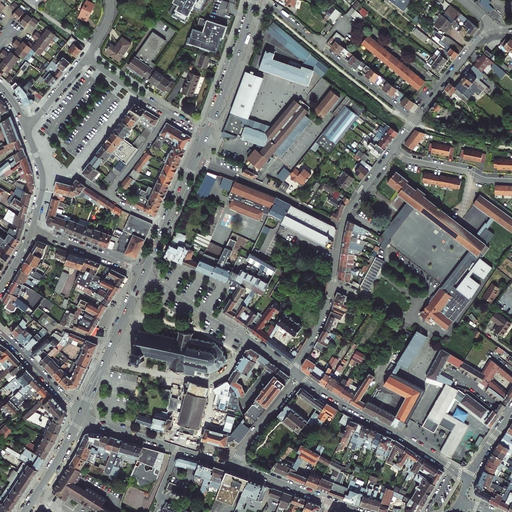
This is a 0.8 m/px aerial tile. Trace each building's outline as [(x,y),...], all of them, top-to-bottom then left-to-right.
[(206,0),(175,0),(175,1),(180,4),(175,15),(187,21),(193,9),(197,11),(198,8),(202,9),(206,0)] [(296,0),(286,0),(285,6),(295,8),(296,0)] [(388,0),(404,12),(413,0),(388,0)] [(488,5),(482,0),(481,0),(481,4),(490,12),(493,9),(493,8),(489,4),(488,5)] [(95,5),(87,1),(79,17),(88,21),(95,5)] [(180,4),(175,1),(169,12),(175,15),(180,4)] [(346,14),(349,18),(351,16),(356,10),(361,5),(359,2),(356,6),(355,6),(353,7),(346,14)] [(13,17),(18,21),(25,12),(20,8),(21,7),(18,5),(14,10),(16,12),(13,17)] [(458,18),(461,14),(451,5),(445,12),(446,14),(448,15),(451,18),(455,21),(458,18)] [(342,12),(337,8),(334,11),(330,16),(328,19),(333,23),(338,18),(342,12)] [(364,17),(356,10),(351,16),(359,22),(364,17)] [(28,14),(21,23),(26,27),(30,23),(32,25),(37,20),(34,17),(33,18),(28,14)] [(455,26),(458,23),(455,21),(451,18),(448,15),(446,14),(444,16),(442,15),(434,24),(440,29),(441,28),(446,32),(453,24),(455,26)] [(197,25),(205,27),(207,20),(200,17),(197,25)] [(465,17),(462,21),(465,23),(464,24),(467,27),(465,29),(473,36),(479,29),(465,17)] [(207,20),(205,27),(216,31),(216,33),(223,36),(222,38),(224,38),(228,26),(207,20)] [(309,65),(315,58),(273,23),(267,29),(305,61),(303,64),(290,60),(288,64),(273,59),(275,54),(266,51),(260,68),(309,84),(315,69),(309,65)] [(83,27),(78,34),(86,40),(91,34),(83,27)] [(188,43),(217,52),(223,36),(216,33),(216,31),(205,27),(204,31),(193,28),(188,43)] [(44,33),(53,40),(57,35),(48,28),(44,33)] [(417,28),(413,32),(425,42),(429,37),(417,28)] [(37,31),(35,34),(49,45),(53,40),(44,33),(43,35),(42,35),(37,31)] [(136,70),(160,36),(153,31),(129,66),(136,70)] [(345,39),(337,32),(332,38),(341,44),(345,39)] [(440,39),(459,54),(464,49),(449,38),(445,36),(444,38),(437,32),(434,35),(440,39)] [(49,45),(35,34),(33,37),(37,40),(37,42),(37,43),(45,50),(49,45)] [(424,82),(368,35),(361,44),(368,49),(378,57),(385,63),(385,62),(395,71),(401,76),(402,76),(412,84),(412,85),(418,90),(424,82)] [(76,57),(85,47),(72,36),(67,43),(72,47),(69,51),(76,57)] [(147,77),(153,68),(156,64),(152,61),(166,40),(160,36),(136,70),(143,76),(144,75),(147,77)] [(506,37),(501,44),(510,52),(511,50),(511,40),(510,39),(510,40),(506,37)] [(131,43),(123,38),(116,47),(114,48),(110,45),(107,50),(112,54),(111,55),(119,61),(131,43)] [(336,51),(341,44),(332,38),(327,44),(329,46),(332,43),(334,44),(331,48),(336,51)] [(15,42),(29,53),(33,48),(27,44),(24,41),(23,43),(21,43),(17,39),(15,42)] [(446,48),(445,50),(451,55),(456,59),(459,54),(440,39),(438,41),(439,42),(438,43),(443,47),(443,46),(446,48)] [(33,48),(41,55),(45,50),(37,43),(36,44),(34,44),(30,41),(27,44),(33,48)] [(16,51),(28,61),(32,56),(29,53),(15,42),(13,45),(17,48),(17,50),(16,51)] [(341,44),(336,51),(340,54),(345,47),(341,44)] [(414,54),(406,47),(404,50),(412,56),(414,54)] [(2,52),(16,63),(20,58),(12,51),(10,53),(9,53),(4,49),(2,52)] [(451,55),(445,50),(444,50),(441,53),(437,50),(432,57),(434,58),(443,66),(451,55)] [(349,51),(344,58),(353,64),(358,58),(349,51)] [(12,68),(16,63),(2,52),(0,54),(4,58),(4,60),(4,61),(12,68)] [(261,55),(256,53),(252,65),(257,67),(261,55)] [(206,69),(211,56),(202,54),(198,67),(206,69)] [(412,56),(428,70),(431,67),(414,54),(412,56)] [(492,60),(484,54),(481,58),(480,58),(477,61),(478,61),(476,64),(482,70),(487,64),(488,65),(492,60)] [(56,63),(53,60),(51,63),(46,68),(48,70),(53,74),(58,79),(72,63),(64,57),(56,66),(54,65),(56,63)] [(328,69),(315,58),(309,65),(315,69),(323,76),(328,69)] [(358,58),(353,64),(357,68),(360,64),(364,68),(367,65),(358,58)] [(439,72),(443,66),(434,58),(429,63),(432,66),(431,66),(439,72)] [(0,66),(6,71),(8,73),(12,68),(4,61),(3,62),(1,62),(0,61),(0,66)] [(27,61),(21,69),(25,72),(31,64),(27,61)] [(364,68),(368,72),(366,75),(370,78),(376,72),(367,65),(364,68)] [(473,66),(465,76),(482,91),(485,93),(489,88),(475,76),(479,71),(473,66)] [(150,80),(157,86),(164,77),(164,76),(153,68),(147,77),(150,79),(150,80)] [(58,79),(53,74),(48,70),(43,77),(41,75),(37,81),(41,84),(45,80),(52,86),(58,79)] [(251,73),(246,71),(241,85),(225,127),(224,130),(231,133),(232,135),(231,138),(233,139),(238,137),(239,135),(243,125),(245,121),(243,119),(244,116),(250,118),(264,77),(253,73),(254,71),(252,70),(251,73)] [(193,96),(200,76),(190,73),(184,71),(179,78),(187,80),(183,93),(193,96)] [(482,80),(486,75),(484,73),(483,72),(482,71),(478,76),(482,80)] [(376,72),(370,78),(379,85),(384,78),(376,72)] [(482,91),(465,76),(461,81),(468,87),(467,89),(472,93),(474,91),(479,95),(482,91)] [(164,77),(157,86),(165,91),(166,90),(169,92),(175,83),(172,81),(171,82),(164,77)] [(32,78),(22,85),(24,87),(31,81),(34,84),(36,81),(32,78)] [(384,78),(379,85),(387,92),(393,85),(384,78)] [(22,97),(29,90),(32,87),(34,84),(31,81),(24,87),(22,85),(21,84),(20,85),(17,82),(13,86),(22,97)] [(450,82),(445,89),(452,95),(454,93),(468,104),(471,101),(466,96),(450,82)] [(393,85),(387,92),(396,99),(401,92),(393,85)] [(41,100),(44,96),(42,95),(44,93),(41,91),(39,93),(32,87),(29,90),(34,95),(35,96),(36,95),(41,100)] [(22,97),(23,100),(34,95),(29,90),(22,97)] [(323,118),(340,97),(331,90),(315,111),(323,118)] [(401,92),(396,99),(405,105),(410,99),(401,92)] [(23,100),(25,106),(33,103),(36,100),(33,99),(35,96),(34,95),(23,100)] [(347,103),(351,99),(348,96),(328,122),(330,124),(347,103)] [(0,108),(3,114),(9,111),(5,104),(0,98),(0,108)] [(272,126),(267,133),(268,134),(269,132),(273,136),(285,122),(281,119),(296,100),(295,99),(272,126)] [(365,109),(364,108),(351,99),(347,103),(362,113),(362,112),(365,109)] [(410,99),(405,105),(414,113),(419,106),(410,99)] [(281,119),(285,122),(300,104),(299,103),(296,100),(281,119)] [(451,113),(437,102),(430,110),(436,115),(439,111),(442,114),(444,112),(447,115),(448,113),(450,114),(451,113)] [(347,103),(323,133),(337,145),(340,141),(356,120),(359,117),(360,116),(361,113),(362,113),(347,103)] [(135,104),(128,113),(138,121),(152,132),(160,118),(135,104)] [(309,111),(301,104),(300,104),(285,122),(273,136),(260,152),(252,162),(249,166),(242,174),(255,180),(258,176),(256,174),(251,171),(255,165),(260,169),(269,159),(309,111)] [(123,120),(133,128),(138,121),(128,113),(123,120)] [(20,139),(12,116),(2,123),(10,143),(20,139)] [(245,121),(243,125),(267,133),(272,126),(254,120),(250,118),(244,116),(243,119),(245,121)] [(129,133),(133,128),(123,120),(115,131),(125,138),(128,135),(129,135),(130,133),(129,133)] [(175,146),(185,151),(192,137),(167,123),(161,134),(158,138),(166,142),(175,146)] [(387,125),(384,129),(395,137),(399,133),(387,125)] [(260,152),(273,136),(269,132),(268,134),(267,133),(246,126),(242,136),(242,138),(262,145),(258,150),(257,149),(248,159),(252,162),(260,152)] [(384,131),(382,134),(392,141),(395,137),(384,129),(380,126),(379,128),(384,131)] [(414,129),(403,143),(411,149),(424,133),(418,131),(414,129)] [(123,159),(122,160),(127,164),(138,149),(132,144),(125,138),(115,131),(104,145),(113,153),(115,151),(117,153),(116,154),(123,159)] [(378,137),(389,146),(392,141),(382,134),(379,132),(376,136),(378,137)] [(337,145),(323,133),(316,142),(330,154),(337,145)] [(132,144),(138,149),(146,138),(141,134),(132,144)] [(365,137),(363,139),(382,155),(386,150),(373,140),(371,141),(369,140),(368,140),(365,137)] [(375,138),(373,140),(386,150),(389,146),(378,137),(376,139),(375,138)] [(158,138),(153,144),(160,149),(166,142),(158,138)] [(0,147),(0,154),(16,148),(18,153),(24,149),(20,139),(10,143),(0,147)] [(382,155),(363,139),(362,141),(365,143),(364,144),(371,150),(370,152),(378,159),(382,155)] [(449,155),(453,156),(454,148),(451,147),(433,143),(433,144),(430,143),(428,151),(432,151),(435,152),(435,153),(445,155),(446,154),(449,155)] [(104,159),(107,161),(113,153),(104,145),(98,153),(104,159)] [(167,163),(178,168),(185,151),(175,146),(172,153),(170,153),(168,156),(165,156),(163,161),(164,161),(167,163)] [(8,158),(7,159),(9,161),(0,168),(0,169),(0,173),(2,176),(16,164),(27,156),(24,149),(18,153),(8,158)] [(481,161),(485,162),(486,154),(483,154),(483,153),(465,149),(465,150),(462,149),(460,157),(464,158),(467,158),(467,159),(477,161),(478,160),(481,161)] [(360,150),(356,155),(360,158),(363,160),(365,162),(369,157),(364,153),(364,154),(360,150)] [(146,164),(147,165),(150,161),(149,160),(152,156),(147,152),(141,160),(146,164)] [(90,163),(97,168),(104,159),(98,153),(90,163)] [(14,172),(21,167),(22,170),(19,172),(23,178),(24,178),(26,177),(26,175),(33,172),(27,156),(16,164),(2,176),(0,176),(0,178),(3,180),(7,177),(6,176),(13,171),(14,172)] [(511,168),(511,159),(498,159),(498,160),(494,160),(494,167),(498,167),(501,168),(501,169),(511,170),(511,168)] [(118,164),(124,168),(127,164),(122,160),(118,164)] [(141,160),(134,168),(139,172),(143,168),(144,169),(147,165),(146,164),(141,160)] [(363,179),(372,167),(365,162),(363,160),(359,164),(361,166),(355,173),(363,179)] [(97,168),(90,163),(83,172),(94,181),(95,182),(97,179),(96,179),(101,173),(99,172),(100,171),(97,168)] [(162,172),(174,177),(178,168),(167,163),(162,172)] [(116,167),(115,167),(107,176),(113,181),(121,171),(116,167)] [(284,167),(277,176),(284,181),(290,172),(284,167)] [(129,175),(135,180),(138,177),(137,176),(139,172),(134,168),(129,175)] [(311,175),(304,169),(301,173),(296,169),(290,175),(303,185),(311,175)] [(155,179),(170,186),(174,177),(162,172),(160,171),(159,170),(155,179)] [(35,186),(33,172),(26,175),(26,177),(27,186),(27,188),(22,185),(22,186),(17,184),(18,183),(17,182),(13,185),(18,187),(33,195),(34,195),(35,186)] [(346,172),(337,183),(346,189),(354,179),(346,172)] [(477,255),(467,268),(470,270),(480,258),(482,255),(483,256),(489,247),(486,245),(494,234),(488,229),(495,220),(511,231),(511,217),(480,195),(473,204),(492,217),(486,224),(486,223),(476,236),(441,209),(441,208),(439,207),(439,208),(425,197),(426,195),(418,188),(416,190),(407,183),(409,182),(396,172),(388,182),(400,192),(403,194),(401,196),(408,201),(415,206),(470,250),(477,255)] [(456,188),(460,189),(461,181),(458,181),(454,180),(454,178),(444,176),(444,178),(440,177),(434,176),(430,175),(430,174),(425,173),(423,182),(432,184),(432,183),(439,185),(456,189),(456,188)] [(196,195),(205,198),(215,178),(207,174),(196,195)] [(129,175),(121,185),(127,189),(131,183),(132,184),(135,180),(129,175)] [(113,181),(107,176),(104,180),(111,185),(113,181)] [(221,186),(232,190),(232,189),(236,181),(224,177),(221,186)] [(156,186),(155,189),(166,194),(170,186),(155,179),(153,184),(156,186)] [(78,197),(81,196),(83,198),(85,196),(90,199),(94,192),(78,180),(73,186),(75,195),(77,195),(78,197)] [(254,188),(236,181),(232,189),(228,198),(232,200),(229,207),(243,212),(254,188)] [(73,186),(58,182),(53,198),(61,200),(63,200),(64,195),(63,195),(63,193),(73,196),(75,195),(73,186)] [(284,182),(281,186),(278,189),(285,193),(289,186),(284,182)] [(324,182),(319,189),(322,191),(324,189),(333,195),(329,202),(340,209),(344,211),(346,205),(338,200),(341,194),(324,182)] [(511,185),(495,185),(495,195),(511,195),(511,185)] [(139,195),(161,205),(166,194),(155,189),(149,186),(147,191),(142,189),(139,195)] [(10,194),(12,195),(30,207),(33,195),(18,187),(17,189),(18,189),(16,194),(15,193),(12,191),(10,194)] [(254,188),(243,212),(261,219),(264,213),(270,215),(277,198),(254,188)] [(94,192),(90,199),(97,204),(98,201),(101,196),(94,192)] [(156,215),(161,205),(139,195),(138,194),(135,200),(128,197),(126,202),(156,215)] [(350,200),(341,194),(338,200),(346,205),(347,206),(350,200)] [(8,202),(21,211),(19,216),(27,219),(28,214),(30,207),(12,195),(8,202)] [(104,209),(105,206),(109,201),(108,201),(101,196),(98,201),(97,204),(104,209)] [(53,198),(49,215),(56,217),(58,212),(60,205),(61,200),(53,198)] [(269,217),(274,219),(283,224),(292,205),(277,198),(270,215),(269,215),(269,217)] [(109,201),(105,206),(109,208),(107,211),(112,214),(113,211),(116,206),(109,201)] [(390,239),(415,206),(408,201),(383,234),(390,239)] [(224,208),(219,205),(206,236),(198,232),(193,241),(208,248),(210,243),(213,236),(209,235),(211,231),(214,233),(224,208)] [(292,205),(283,224),(326,245),(333,248),(336,229),(335,227),(292,205)] [(113,211),(112,214),(115,215),(117,213),(120,216),(123,210),(116,206),(113,211)] [(343,212),(340,210),(338,209),(336,208),(335,209),(338,211),(337,213),(336,214),(333,213),(331,218),(338,222),(343,212)] [(14,225),(18,226),(24,229),(26,223),(27,219),(19,216),(9,209),(7,213),(15,217),(14,221),(5,217),(4,220),(12,223),(14,225)] [(56,217),(49,215),(48,221),(49,225),(66,231),(70,221),(64,219),(66,215),(58,212),(56,217)] [(153,224),(132,214),(125,230),(133,234),(135,234),(130,245),(126,254),(137,258),(153,224)] [(66,231),(75,235),(79,223),(71,220),(70,221),(66,231)] [(84,238),(92,241),(96,229),(98,225),(99,223),(91,220),(89,224),(88,227),(84,238)] [(349,220),(346,229),(353,231),(357,232),(364,235),(366,230),(361,228),(361,227),(349,220)] [(75,235),(84,238),(88,227),(79,223),(75,235)] [(8,232),(11,234),(13,235),(21,240),(24,229),(18,226),(17,230),(16,229),(15,230),(10,228),(8,232)] [(92,241),(101,244),(105,233),(96,229),(92,241)] [(357,238),(363,240),(364,236),(364,235),(357,232),(353,231),(346,229),(345,235),(357,238)] [(183,264),(189,250),(186,249),(186,247),(181,245),(183,242),(184,242),(186,238),(185,237),(186,236),(177,232),(166,257),(170,259),(171,259),(183,264)] [(101,244),(109,247),(112,240),(113,236),(105,233),(101,244)] [(383,234),(381,238),(384,239),(382,243),(381,246),(385,248),(391,240),(390,239),(383,234)] [(0,254),(8,261),(10,257),(21,240),(13,235),(7,245),(0,239),(0,254)] [(367,242),(363,240),(357,238),(345,235),(344,241),(356,244),(361,246),(365,247),(367,242)] [(212,276),(228,282),(233,271),(234,269),(226,265),(230,256),(231,256),(237,241),(230,238),(225,250),(222,255),(212,276)] [(261,240),(258,238),(256,243),(251,253),(254,254),(261,240)] [(42,258),(48,244),(39,241),(38,242),(32,252),(42,258)] [(356,244),(344,241),(343,247),(356,249),(359,250),(360,250),(361,246),(356,244)] [(192,245),(184,242),(183,242),(181,245),(186,247),(186,249),(189,250),(190,249),(192,245)] [(208,248),(207,248),(222,255),(225,250),(210,243),(208,248)] [(342,253),(354,255),(355,253),(358,254),(359,250),(356,249),(343,247),(342,253)] [(197,269),(212,276),(222,255),(207,248),(205,252),(197,269)] [(71,253),(59,249),(56,257),(67,262),(71,253)] [(183,264),(197,269),(205,252),(202,251),(197,262),(193,260),(194,259),(192,258),(195,251),(190,249),(189,250),(183,264)] [(470,250),(445,282),(452,288),(453,286),(467,268),(477,255),(470,250)] [(37,267),(42,258),(32,252),(27,261),(35,266),(37,267)] [(67,262),(66,264),(73,267),(77,269),(77,268),(82,270),(87,259),(71,253),(67,262)] [(259,267),(274,275),(275,274),(278,268),(269,263),(254,254),(251,253),(247,260),(257,265),(256,267),(258,269),(259,267)] [(342,253),(341,258),(354,261),(357,262),(358,256),(354,255),(342,253)] [(384,262),(376,257),(360,287),(368,291),(384,262)] [(352,267),(355,268),(356,266),(353,264),(354,261),(341,258),(340,265),(352,267)] [(456,289),(469,299),(471,297),(472,298),(478,289),(475,287),(478,282),(471,276),(473,272),(483,280),(493,268),(480,258),(470,270),(456,289)] [(96,275),(101,264),(87,259),(82,270),(80,273),(84,275),(86,271),(88,266),(92,268),(90,272),(89,275),(89,277),(93,279),(95,275),(96,275)] [(33,270),(35,266),(27,261),(24,265),(33,270)] [(50,265),(43,262),(42,264),(42,263),(38,268),(46,272),(50,265)] [(24,265),(21,269),(30,275),(33,270),(24,265)] [(340,265),(339,271),(352,274),(357,276),(360,270),(355,268),(352,267),(340,265)] [(108,267),(102,278),(120,287),(127,276),(112,269),(108,267)] [(38,268),(36,272),(43,276),(46,272),(38,268)] [(275,274),(281,277),(284,272),(278,268),(275,274)] [(15,280),(34,289),(36,287),(37,285),(32,282),(33,281),(28,279),(30,276),(32,277),(32,276),(30,275),(21,269),(15,280)] [(259,278),(242,269),(239,274),(233,271),(228,282),(238,287),(243,279),(255,285),(265,291),(269,284),(263,280),(259,278)] [(61,294),(64,288),(65,284),(70,274),(63,271),(55,291),(61,294)] [(338,277),(350,283),(352,274),(339,271),(338,277)] [(36,272),(33,277),(35,278),(33,281),(32,282),(37,285),(40,281),(43,276),(36,272)] [(120,287),(102,278),(96,275),(95,275),(93,279),(91,282),(89,288),(95,291),(96,288),(97,286),(103,290),(114,296),(120,287)] [(79,283),(82,285),(89,288),(91,282),(87,280),(79,276),(76,282),(79,283)] [(243,279),(238,287),(224,312),(234,318),(242,304),(241,303),(239,302),(236,308),(234,307),(242,293),(245,295),(247,292),(244,290),(247,286),(252,289),(255,285),(243,279)] [(452,288),(445,282),(442,286),(420,314),(423,316),(422,318),(425,321),(426,319),(431,323),(434,320),(446,330),(452,322),(453,322),(470,300),(469,299),(456,289),(453,286),(452,288)] [(77,288),(84,292),(86,289),(81,286),(82,285),(79,283),(77,288)] [(279,286),(277,284),(273,290),(279,293),(282,288),(279,286)] [(492,303),(495,298),(494,298),(496,295),(497,292),(499,289),(493,284),(483,297),(492,303)] [(86,289),(84,292),(85,292),(98,300),(108,306),(111,300),(100,294),(98,293),(95,291),(89,288),(82,285),(81,286),(86,289)] [(255,285),(252,289),(246,298),(245,301),(242,304),(234,318),(244,325),(250,315),(244,311),(257,291),(263,295),(265,291),(255,285)] [(111,300),(114,296),(103,290),(102,291),(100,290),(98,293),(100,294),(111,300)] [(18,297),(8,292),(3,301),(8,304),(5,309),(12,312),(15,311),(18,307),(14,304),(18,297)] [(338,293),(335,300),(343,304),(346,296),(338,293)] [(78,306),(80,307),(83,309),(101,318),(108,306),(98,300),(95,305),(82,299),(78,306)] [(335,300),(333,306),(346,311),(349,306),(343,304),(335,300)] [(282,312),(283,313),(284,311),(276,301),(272,306),(277,309),(282,312)] [(39,308),(45,313),(50,317),(53,314),(41,305),(39,308)] [(252,331),(266,342),(276,327),(273,325),(267,334),(262,330),(275,312),(277,309),(272,306),(271,307),(270,307),(263,316),(252,331)] [(333,306),(332,311),(343,316),(346,311),(333,306)] [(83,309),(80,307),(77,311),(79,312),(80,311),(82,312),(85,315),(85,316),(92,319),(92,318),(99,322),(101,318),(83,309)] [(92,319),(85,316),(85,317),(80,315),(82,312),(80,311),(79,312),(77,311),(75,314),(71,312),(70,315),(70,316),(74,317),(81,320),(92,324),(97,326),(99,322),(92,318),(92,319)] [(257,314),(253,311),(250,315),(244,325),(252,331),(263,316),(259,313),(257,316),(256,315),(257,314)] [(336,317),(341,320),(343,316),(332,311),(331,311),(324,330),(331,332),(336,317)] [(511,324),(496,312),(492,319),(500,325),(496,331),(503,336),(511,324)] [(51,323),(54,320),(50,317),(45,313),(39,320),(33,315),(31,317),(35,320),(44,328),(49,332),(56,326),(51,323)] [(66,326),(70,316),(70,315),(66,313),(61,324),(66,326)] [(478,321),(472,313),(468,316),(474,324),(478,321)] [(20,326),(18,327),(13,333),(18,337),(26,328),(35,320),(31,317),(28,314),(20,326)] [(266,342),(286,357),(289,352),(286,349),(284,347),(283,347),(271,338),(274,336),(279,329),(279,326),(280,326),(295,337),(302,327),(284,314),(282,316),(278,323),(276,327),(266,342)] [(92,324),(81,320),(79,328),(75,326),(74,329),(92,335),(97,326),(92,324)] [(311,332),(315,325),(309,322),(305,329),(311,332)] [(15,324),(10,329),(13,333),(18,327),(15,324)] [(173,370),(174,369),(184,371),(184,372),(183,372),(183,373),(189,375),(189,376),(190,376),(190,375),(192,375),(193,377),(195,376),(201,377),(202,379),(204,378),(209,379),(212,372),(213,371),(214,373),(218,371),(217,369),(220,368),(222,365),(224,366),(224,364),(227,363),(227,359),(226,356),(226,355),(224,355),(224,351),(221,349),(223,348),(222,347),(221,348),(218,345),(216,344),(216,343),(192,338),(193,334),(195,333),(194,332),(192,333),(181,331),(179,329),(178,329),(180,331),(179,337),(176,336),(176,335),(174,334),(174,336),(170,335),(171,334),(169,333),(169,335),(164,334),(165,332),(163,332),(163,333),(160,332),(160,331),(159,331),(158,332),(154,331),(155,330),(153,330),(153,331),(148,330),(148,329),(147,328),(147,330),(143,329),(143,328),(142,327),(141,329),(140,328),(139,330),(141,330),(140,334),(138,333),(138,336),(139,336),(137,345),(135,345),(135,347),(136,347),(135,351),(134,352),(136,353),(134,358),(132,357),(132,359),(134,360),(134,362),(136,362),(136,360),(140,361),(140,363),(142,364),(142,362),(145,362),(145,360),(143,360),(144,355),(148,356),(147,357),(149,357),(149,356),(153,357),(153,358),(154,359),(154,357),(158,358),(157,359),(159,360),(159,358),(163,359),(163,361),(164,361),(165,359),(168,360),(167,365),(170,366),(170,368),(172,369),(172,370),(173,370)] [(23,342),(32,334),(26,328),(18,337),(23,342)] [(44,328),(39,333),(26,345),(30,349),(49,332),(44,328)] [(324,330),(319,339),(328,344),(330,340),(326,338),(329,334),(333,336),(333,334),(334,334),(331,332),(324,330)] [(417,330),(415,334),(425,340),(428,336),(417,330)] [(61,343),(66,346),(68,342),(71,334),(66,332),(64,335),(58,331),(57,333),(55,332),(52,335),(53,337),(56,339),(61,343)] [(33,335),(32,334),(23,342),(26,345),(39,333),(37,332),(33,335)] [(83,344),(81,348),(94,354),(98,345),(71,334),(68,342),(72,344),(74,340),(83,344)] [(409,344),(419,350),(425,340),(415,334),(409,344)] [(442,349),(464,362),(472,350),(450,337),(442,349)] [(47,347),(51,352),(57,347),(52,343),(48,339),(32,352),(36,356),(47,347)] [(56,339),(52,343),(57,347),(61,343),(56,339)] [(360,408),(364,401),(361,400),(375,377),(374,376),(377,372),(378,372),(395,346),(384,339),(382,342),(386,344),(377,359),(373,356),(371,359),(377,363),(365,380),(361,386),(360,389),(357,393),(350,402),(360,408)] [(314,347),(323,352),(327,346),(318,341),(314,347)] [(55,358),(61,351),(63,349),(65,347),(66,346),(61,343),(57,347),(51,352),(41,362),(46,367),(54,359),(55,358)] [(294,361),(303,345),(301,344),(297,351),(295,350),(294,351),(292,352),(290,351),(289,352),(286,357),(291,361),(294,361)] [(398,364),(396,366),(393,371),(392,372),(396,374),(402,365),(408,369),(419,350),(409,344),(398,363),(398,364)] [(499,357),(503,353),(505,351),(499,346),(493,353),(499,357)] [(41,362),(51,352),(47,347),(36,356),(41,362)] [(77,351),(78,351),(80,352),(76,363),(88,368),(94,354),(81,348),(78,347),(77,351)] [(0,367),(3,365),(4,364),(3,363),(11,353),(7,348),(0,354),(0,367)] [(442,348),(434,362),(426,377),(427,377),(443,382),(447,383),(451,385),(453,381),(441,374),(448,361),(461,368),(464,362),(442,349),(442,348)] [(266,366),(269,361),(261,355),(251,349),(247,350),(244,355),(257,362),(258,363),(259,361),(266,366)] [(352,359),(359,363),(364,366),(369,358),(357,351),(352,359)] [(511,356),(505,351),(503,353),(509,357),(507,360),(511,363),(511,356)] [(20,362),(11,353),(3,363),(4,364),(3,365),(6,368),(0,374),(0,375),(2,378),(20,362)] [(252,369),(257,362),(244,355),(229,381),(237,391),(239,396),(245,394),(242,385),(237,382),(241,374),(247,377),(249,375),(251,375),(253,372),(252,369)] [(310,376),(320,383),(336,358),(333,356),(324,371),(316,366),(310,376)] [(54,375),(66,362),(69,360),(67,357),(63,360),(61,358),(58,361),(57,362),(54,359),(46,367),(54,375)] [(312,361),(308,358),(302,367),(303,370),(310,376),(316,366),(318,362),(313,360),(312,361)] [(326,387),(334,374),(331,372),(339,360),(336,358),(320,383),(326,387)] [(349,364),(352,366),(356,368),(359,363),(352,359),(349,364)] [(426,377),(434,362),(431,360),(423,375),(426,377)] [(275,375),(280,369),(269,361),(266,366),(265,368),(275,376),(275,375)] [(490,366),(486,375),(481,371),(480,373),(484,376),(484,379),(485,380),(490,384),(489,386),(490,386),(504,398),(508,393),(511,396),(511,376),(493,361),(490,366)] [(26,368),(20,362),(2,378),(0,380),(0,383),(0,384),(6,378),(7,379),(12,375),(13,376),(16,373),(18,375),(26,368)] [(61,383),(68,375),(64,370),(67,367),(66,366),(67,365),(68,363),(66,362),(54,375),(61,383)] [(88,368),(76,363),(74,362),(73,365),(70,372),(74,374),(73,376),(72,377),(72,379),(68,375),(61,383),(68,390),(79,388),(88,368)] [(481,371),(464,362),(461,368),(459,370),(463,372),(462,373),(469,376),(475,380),(478,382),(479,381),(482,383),(485,380),(484,379),(484,376),(480,373),(481,371)] [(384,385),(389,377),(390,375),(392,372),(393,371),(396,366),(392,363),(380,383),(384,385)] [(34,376),(26,368),(18,375),(3,387),(5,389),(7,391),(14,384),(17,387),(13,391),(12,393),(10,395),(12,396),(18,390),(33,377),(34,376)] [(275,375),(286,384),(290,379),(290,377),(280,369),(275,375)] [(392,372),(390,375),(415,388),(414,391),(422,396),(425,390),(396,374),(392,372)] [(335,373),(334,374),(326,387),(332,391),(339,380),(337,378),(338,376),(338,375),(335,373)] [(257,398),(268,407),(286,384),(275,375),(275,376),(272,379),(257,398)] [(410,419),(422,396),(414,391),(415,388),(390,375),(389,377),(384,385),(406,397),(396,416),(369,401),(367,404),(363,410),(396,427),(400,420),(406,424),(407,422),(408,423),(410,419)] [(33,395),(42,385),(33,377),(18,390),(12,396),(4,405),(1,408),(4,412),(7,409),(13,415),(26,401),(33,395)] [(443,382),(427,377),(426,382),(442,386),(443,382)] [(340,378),(339,380),(332,391),(340,396),(346,386),(342,383),(344,381),(340,378)] [(356,393),(359,388),(352,384),(354,380),(351,378),(346,386),(340,396),(350,402),(357,393),(356,393)] [(485,380),(482,383),(488,389),(490,386),(489,386),(490,384),(485,380)] [(226,410),(227,408),(234,410),(235,413),(239,411),(242,412),(239,405),(239,396),(237,391),(229,381),(214,389),(217,394),(214,405),(218,406),(217,408),(226,410)] [(196,428),(200,429),(208,397),(206,397),(208,388),(186,382),(182,398),(185,398),(184,401),(178,400),(179,397),(181,389),(172,387),(172,389),(170,398),(168,412),(167,418),(168,418),(165,431),(171,432),(173,426),(172,425),(173,421),(172,419),(171,419),(174,409),(177,410),(175,418),(180,419),(178,423),(182,424),(181,431),(195,434),(196,428)] [(440,453),(450,459),(469,425),(449,415),(446,412),(454,398),(492,427),(500,414),(496,411),(494,409),(492,412),(467,393),(469,391),(468,390),(466,389),(463,392),(459,389),(458,390),(447,383),(425,423),(436,429),(441,421),(443,422),(445,418),(456,425),(447,440),(440,453)] [(35,412),(42,403),(51,395),(42,385),(33,395),(33,396),(38,400),(22,416),(25,420),(27,419),(35,412)] [(504,398),(490,386),(488,389),(486,392),(490,395),(490,396),(497,400),(498,400),(502,402),(507,406),(511,397),(511,396),(508,393),(504,398)] [(163,397),(170,398),(172,389),(165,388),(163,397)] [(310,403),(321,412),(326,405),(315,397),(303,388),(301,388),(297,394),(310,403)] [(3,403),(4,405),(12,396),(10,395),(3,403)] [(48,410),(57,401),(51,395),(42,403),(48,410)] [(257,421),(268,407),(257,398),(246,412),(257,421)] [(446,412),(449,415),(456,403),(491,429),(492,427),(454,398),(446,412)] [(65,410),(57,401),(48,410),(53,415),(58,411),(60,414),(65,410)] [(502,402),(497,408),(502,412),(507,406),(502,402)] [(328,415),(334,418),(338,410),(327,403),(326,405),(321,412),(320,415),(315,423),(321,427),(328,415)] [(278,416),(299,433),(308,422),(288,405),(278,416)] [(68,413),(65,410),(60,414),(58,411),(53,415),(51,419),(63,424),(68,413)] [(44,427),(47,428),(58,433),(63,424),(51,419),(47,417),(46,419),(47,421),(46,423),(43,422),(44,420),(44,418),(45,416),(35,412),(27,419),(44,427)] [(167,418),(168,412),(165,412),(164,418),(155,416),(153,421),(152,427),(165,431),(168,418),(167,418)] [(312,429),(315,423),(320,415),(315,412),(308,422),(311,424),(309,428),(312,429)] [(339,422),(347,427),(348,424),(350,421),(352,418),(344,414),(339,422)] [(137,416),(136,422),(152,427),(153,421),(150,420),(151,419),(141,416),(141,417),(137,416)] [(235,438),(240,442),(252,427),(249,426),(245,418),(231,435),(235,438)] [(343,446),(344,447),(345,447),(353,429),(355,430),(357,424),(350,421),(348,424),(347,427),(344,433),(342,432),(341,435),(343,436),(337,448),(341,450),(343,446)] [(324,436),(327,430),(321,427),(315,423),(312,429),(309,434),(312,435),(315,430),(324,436)] [(511,471),(511,472),(507,480),(511,482),(511,423),(500,442),(511,449),(511,471)] [(6,424),(0,429),(0,440),(3,442),(4,442),(8,436),(9,436),(13,432),(6,424)] [(357,424),(355,430),(351,441),(354,442),(352,447),(353,447),(352,450),(355,450),(356,447),(363,426),(357,424)] [(204,434),(202,440),(228,447),(230,442),(234,440),(238,444),(240,442),(235,438),(231,435),(212,430),(212,427),(209,426),(209,429),(206,428),(204,434)] [(367,439),(371,429),(363,426),(356,447),(360,448),(364,438),(367,439)] [(39,434),(41,435),(55,441),(58,433),(47,428),(46,428),(43,434),(41,434),(40,433),(39,434)] [(373,443),(377,432),(371,429),(367,439),(370,441),(367,448),(370,449),(373,443)] [(379,445),(383,435),(377,432),(373,443),(379,445)] [(77,454),(87,460),(94,465),(96,457),(98,454),(91,451),(94,443),(95,440),(91,440),(91,433),(88,433),(85,435),(77,454)] [(96,444),(100,446),(102,441),(101,441),(101,440),(102,434),(93,433),(91,433),(91,440),(95,440),(94,443),(96,444)] [(426,436),(426,434),(421,433),(421,441),(430,442),(430,437),(426,436)] [(102,459),(111,437),(102,434),(101,440),(101,441),(102,441),(100,446),(99,450),(95,449),(96,444),(94,443),(91,451),(98,454),(96,457),(94,465),(99,467),(101,462),(102,459)] [(38,441),(50,449),(55,441),(41,435),(39,439),(37,439),(36,440),(38,441)] [(378,447),(391,452),(396,440),(383,435),(379,445),(378,447)] [(475,445),(479,447),(485,438),(480,436),(475,445)] [(110,455),(116,438),(111,437),(102,459),(106,460),(108,454),(110,455)] [(110,455),(106,464),(104,469),(103,473),(109,476),(110,473),(124,441),(116,438),(110,455)] [(26,447),(45,458),(49,451),(36,444),(35,445),(28,440),(26,444),(23,442),(22,444),(26,447)] [(401,457),(406,447),(396,440),(391,452),(387,460),(392,462),(397,450),(399,451),(398,455),(401,457)] [(36,444),(49,451),(50,449),(38,441),(36,444)] [(130,455),(139,459),(144,447),(124,441),(110,473),(116,476),(120,467),(118,466),(122,459),(121,458),(120,457),(122,453),(124,454),(124,455),(125,457),(127,458),(129,457),(130,455)] [(511,449),(500,442),(496,447),(509,455),(511,452),(511,449)] [(10,455),(15,457),(18,453),(2,443),(0,445),(0,447),(11,454),(10,455)] [(305,459),(311,462),(307,469),(309,474),(310,474),(309,477),(306,475),(305,477),(298,474),(295,480),(306,484),(315,467),(316,465),(318,461),(318,460),(321,455),(302,444),(298,451),(301,453),(300,455),(304,458),(305,459)] [(287,477),(295,463),(286,459),(286,460),(284,460),(293,448),(289,446),(271,470),(287,477)] [(24,462),(37,469),(45,458),(26,447),(18,459),(24,462)] [(146,464),(153,467),(156,468),(160,470),(165,453),(144,447),(139,459),(138,461),(146,464)] [(410,456),(413,451),(406,447),(401,457),(396,464),(395,466),(397,467),(396,468),(400,471),(405,462),(407,463),(409,460),(409,459),(410,457),(410,456)] [(496,447),(493,453),(508,462),(511,464),(511,461),(508,459),(510,456),(509,455),(496,447)] [(417,461),(420,456),(413,451),(410,456),(410,457),(409,459),(409,460),(407,463),(406,466),(409,468),(407,471),(409,473),(416,460),(417,461)] [(508,462),(493,453),(489,458),(503,466),(511,472),(511,471),(511,467),(510,466),(509,468),(505,465),(508,462)] [(71,464),(81,470),(87,460),(77,454),(71,464)] [(295,480),(298,474),(297,474),(301,468),(299,467),(304,458),(300,455),(295,463),(287,477),(295,480)] [(318,460),(326,464),(329,466),(331,461),(321,455),(318,460)] [(177,456),(175,465),(187,468),(187,467),(195,469),(195,467),(198,468),(197,469),(194,479),(195,481),(198,482),(200,481),(202,478),(205,479),(200,491),(204,493),(205,491),(207,491),(209,485),(213,473),(212,473),(214,467),(205,464),(177,456)] [(425,459),(420,456),(417,461),(416,460),(409,473),(405,480),(408,481),(410,476),(412,477),(414,473),(417,474),(418,473),(425,459)] [(489,458),(487,464),(504,473),(505,471),(501,469),(503,466),(489,458)] [(438,468),(425,459),(418,473),(426,478),(430,472),(434,475),(438,468)] [(145,467),(146,464),(138,461),(132,475),(137,477),(141,486),(157,479),(158,475),(155,474),(154,472),(156,468),(153,467),(152,470),(150,469),(147,471),(146,470),(145,467)] [(335,483),(343,467),(340,465),(331,461),(329,466),(335,470),(332,477),(325,474),(322,478),(317,489),(329,494),(335,483)] [(24,462),(19,469),(32,477),(37,469),(24,462)] [(71,464),(52,493),(66,501),(70,495),(96,511),(44,511),(41,510),(40,511),(114,511),(104,505),(108,499),(87,486),(85,490),(77,485),(85,472),(81,470),(71,464)] [(495,475),(498,476),(499,473),(503,475),(504,473),(487,464),(484,470),(495,475)] [(213,473),(209,485),(220,489),(227,471),(214,467),(212,473),(213,473)] [(316,469),(317,468),(315,467),(306,484),(317,489),(322,478),(315,475),(317,471),(316,469)] [(444,472),(438,468),(434,475),(430,472),(426,478),(436,485),(444,472)] [(10,482),(3,493),(16,501),(32,477),(19,469),(16,473),(13,477),(11,475),(8,480),(10,482)] [(488,490),(494,493),(494,491),(500,494),(503,488),(497,485),(493,483),(494,480),(494,477),(495,475),(484,470),(477,484),(488,490)] [(245,490),(249,480),(245,478),(227,471),(220,489),(210,511),(218,511),(221,506),(221,505),(222,502),(233,506),(241,488),(245,490)] [(412,499),(424,505),(436,485),(426,478),(418,473),(417,474),(414,478),(421,483),(420,485),(418,485),(417,485),(416,486),(416,487),(416,488),(414,492),(415,493),(412,499)] [(348,488),(344,500),(361,506),(366,492),(366,489),(362,487),(361,490),(358,489),(359,486),(355,485),(356,481),(352,480),(353,475),(350,475),(348,480),(351,481),(348,488)] [(258,501),(259,500),(262,501),(268,486),(249,480),(245,490),(235,510),(238,511),(239,508),(241,509),(243,503),(245,503),(248,496),(252,497),(252,498),(252,500),(257,501),(258,501)] [(502,485),(504,486),(508,488),(511,482),(507,480),(505,480),(502,485)] [(167,489),(174,492),(177,493),(184,496),(187,489),(177,485),(170,482),(167,489)] [(508,511),(511,502),(511,501),(511,500),(511,482),(508,488),(498,506),(508,511)] [(335,483),(329,494),(344,500),(348,488),(335,483)] [(475,494),(489,501),(494,493),(488,490),(477,484),(474,491),(475,494)] [(498,506),(508,488),(504,486),(503,488),(500,494),(494,491),(494,493),(489,501),(498,506)] [(272,488),(269,496),(281,500),(284,492),(272,488)] [(368,493),(366,492),(361,506),(367,507),(370,496),(373,489),(369,488),(369,489),(368,493)] [(420,511),(424,505),(412,499),(405,496),(399,493),(391,490),(389,488),(387,488),(385,493),(381,504),(389,507),(393,496),(408,503),(406,508),(405,508),(405,511),(420,511)] [(374,497),(370,496),(367,507),(373,509),(376,498),(379,491),(376,490),(374,494),(375,494),(374,497)] [(284,508),(288,509),(292,503),(291,503),(295,496),(284,492),(281,500),(277,510),(283,511),(284,508)] [(380,499),(376,498),(373,509),(379,511),(381,504),(385,493),(382,492),(381,496),(380,499)] [(3,493),(0,497),(0,501),(11,509),(16,501),(3,493)] [(291,503),(292,503),(293,503),(287,511),(295,511),(298,509),(299,510),(302,506),(305,507),(308,501),(295,496),(291,503)] [(0,511),(9,511),(11,509),(0,501),(0,511)] [(305,507),(302,511),(312,511),(316,504),(308,501),(305,507)]
